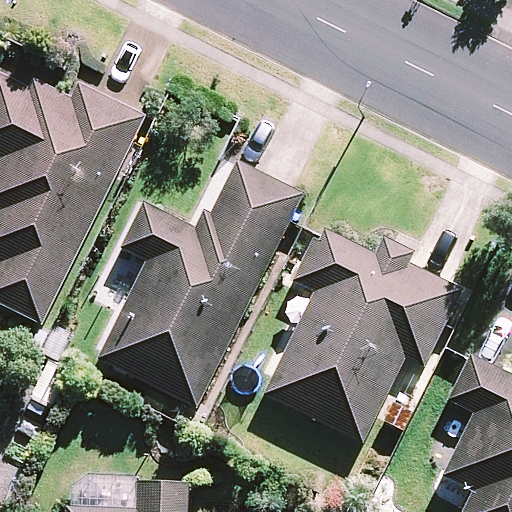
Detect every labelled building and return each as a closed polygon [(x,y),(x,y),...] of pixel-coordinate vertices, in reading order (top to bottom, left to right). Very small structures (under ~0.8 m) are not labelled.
[(0,309),(42,330),(145,123),(79,90),(72,104),(57,96),(34,85),(30,94),(0,78),(0,269),(0,309)] [(99,364),(197,412),(290,225),(302,199),(238,167),(212,219),(205,215),(196,234),(143,208),(119,256),(146,269),(99,364)] [(263,399),(363,448),(405,363),(423,373),(462,295),(410,269),(415,258),(383,242),(375,260),(325,235),(322,240),(319,247),(313,244),(292,287),(313,298),(263,399)] [(462,511),(511,511),(511,380),(469,360),(446,406),(472,419),(441,483),(470,497),(462,511)] [(188,511),(189,489),(137,487),(135,511),(82,511),(66,511),(65,511),(188,511)]
